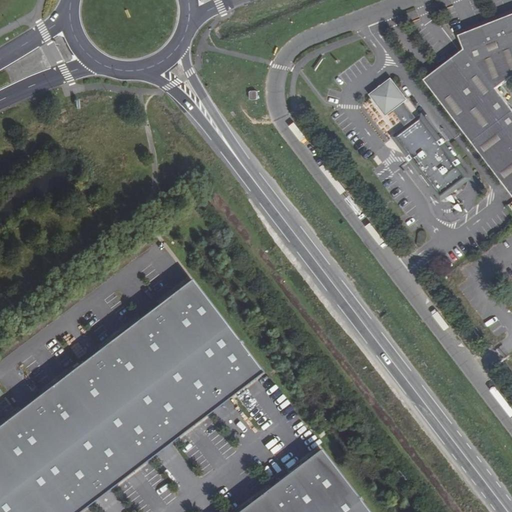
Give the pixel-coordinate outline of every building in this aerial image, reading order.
[(463,43),(422,74),(511,192),(511,105),(494,82),(509,71),(511,70),(511,14),(460,35),(463,43)] [(375,95),(389,113),(393,110),(404,102),(407,100),(393,82),(375,95)] [(406,128),(417,120),(404,102),(393,110),(406,128)] [(411,159),(441,199),(448,194),(449,196),(457,190),(454,187),(466,178),(420,117),(417,120),(406,128),(395,137),(411,159)] [(0,419),(0,511),(66,511),(248,372),(182,281),(0,419)] [(355,511),(311,454),(234,511),(355,511)]
